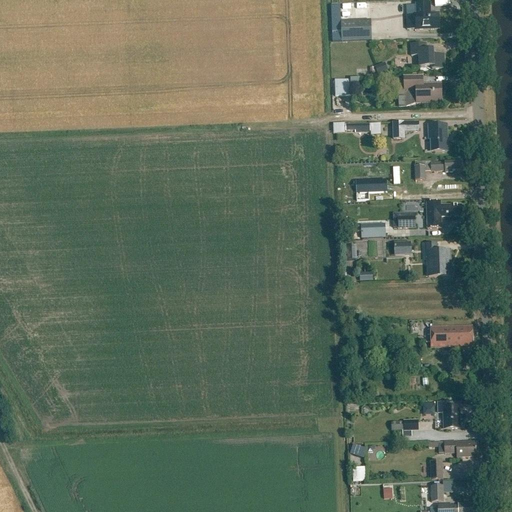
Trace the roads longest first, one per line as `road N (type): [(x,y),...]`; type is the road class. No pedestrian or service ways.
road 1 (unclassified): [(493,511),(474,0)]
road 2 (track): [(478,113),(321,118)]
